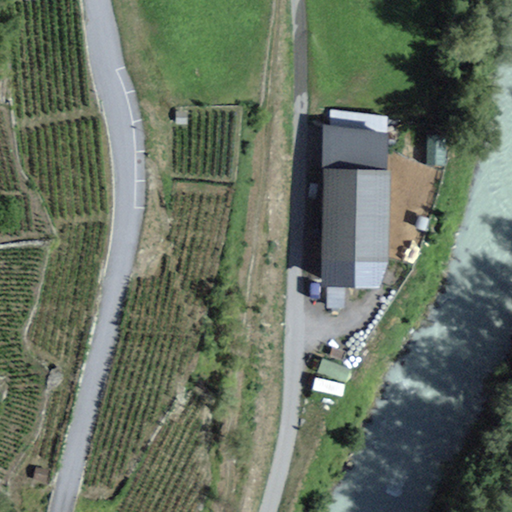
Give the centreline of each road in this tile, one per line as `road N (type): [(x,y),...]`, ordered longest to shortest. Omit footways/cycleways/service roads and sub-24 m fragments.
road 1 (residential): [(102,0),(121,184),(60,511)]
road 2 (residential): [(268,511),(284,465),(300,262),(298,0)]
